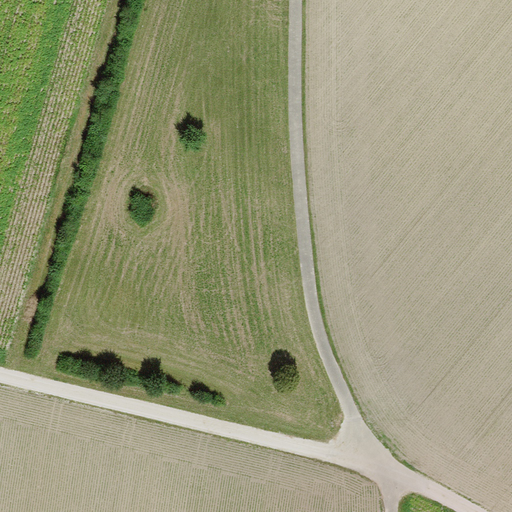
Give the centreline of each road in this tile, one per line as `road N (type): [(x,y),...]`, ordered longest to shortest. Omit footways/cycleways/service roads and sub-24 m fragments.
road 1 (track): [(393,511),(317,333),(300,206),(295,0)]
road 2 (track): [(473,511),(378,465),(0,376)]
